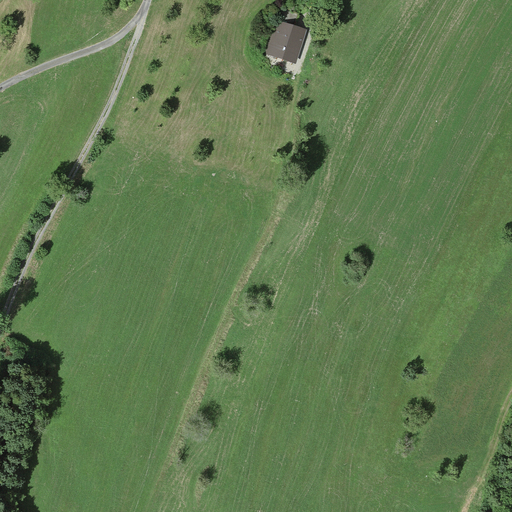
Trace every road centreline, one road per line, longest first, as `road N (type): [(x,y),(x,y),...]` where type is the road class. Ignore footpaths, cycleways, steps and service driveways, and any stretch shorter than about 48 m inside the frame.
road 1 (track): [(0,330),(32,249),(112,99),(144,10)]
road 2 (track): [(0,88),(112,39),(147,0)]
